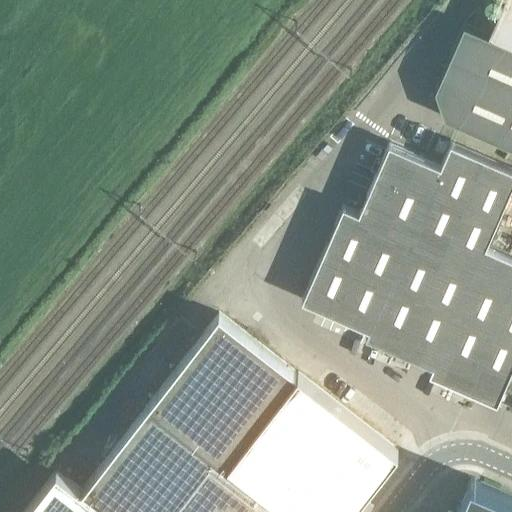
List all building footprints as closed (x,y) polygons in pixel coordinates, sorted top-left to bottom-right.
[(511,0),(500,0),(487,32),(511,43),(511,0)] [(440,79),(436,88),(445,116),(511,145),(511,43),(487,32),(465,22),(446,66),(442,64),(437,77),(440,79)] [(349,106),(363,116),(377,94),(363,85),(349,106)] [(369,327),(366,334),(384,342),(397,347),(433,363),(486,243),(511,183),(511,166),(451,140),(440,163),(410,232),(369,327)] [(389,141),(359,210),(410,232),(440,163),(389,141)] [(321,160),(327,154),(321,149),(316,155),(321,160)] [(343,203),(302,298),(338,313),(351,319),(369,327),(410,232),(359,210),(343,203)] [(433,363),(430,371),(448,378),(446,382),(459,387),(460,384),(498,400),(511,367),(511,254),(486,243),(433,363)] [(219,312),(80,490),(108,511),(274,511),(281,504),(227,462),(298,372),(219,312)] [(298,372),(227,462),(281,504),(274,511),(349,511),(355,505),(398,450),(347,410),(298,372)] [(56,471),(23,511),(108,511),(80,490),(56,471)] [(511,511),(511,494),(471,476),(455,511),(453,511),(449,510),(448,511),(511,511)]
